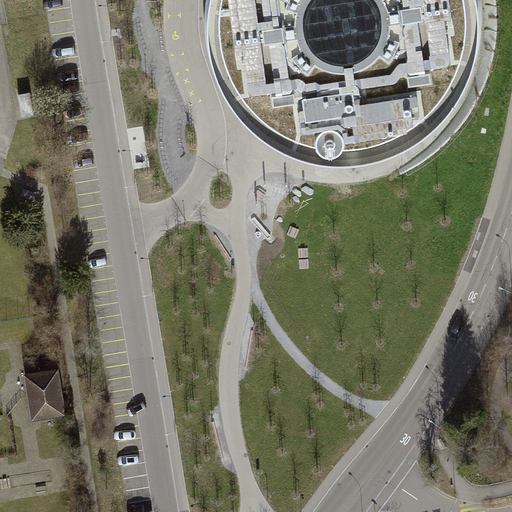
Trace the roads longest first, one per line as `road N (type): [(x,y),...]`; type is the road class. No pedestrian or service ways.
road 1 (residential): [(166,511),(84,0)]
road 2 (tertiary): [(375,471),(466,325),(511,214)]
